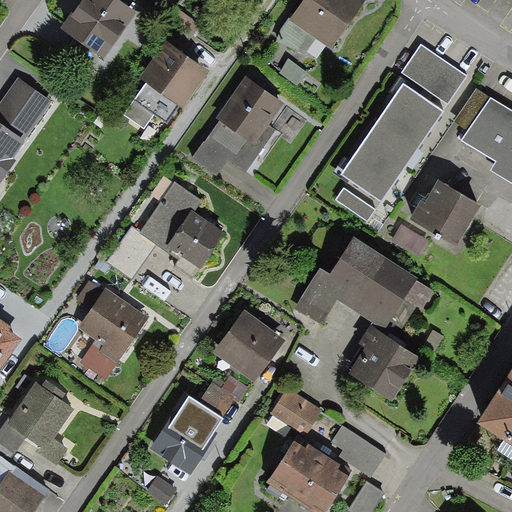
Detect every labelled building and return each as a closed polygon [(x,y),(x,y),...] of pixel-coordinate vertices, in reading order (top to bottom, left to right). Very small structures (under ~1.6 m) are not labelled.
[(134,20),(105,0),(88,0),(63,36),(103,63),(134,20)] [(303,0),(289,24),(334,52),(366,2),(362,0),(303,0)] [(467,76),(421,45),(401,75),(447,106),(467,76)] [(207,79),(161,47),(138,80),(146,86),(124,119),(143,132),(153,118),(167,128),(179,111),(183,114),(207,79)] [(290,62),(279,77),(297,89),(308,74),(290,62)] [(288,107),(249,79),(191,158),(221,179),(229,168),(243,178),(278,130),(275,125),(288,107)] [(50,103),(19,82),(0,109),(0,128),(22,144),(50,103)] [(381,206),(443,114),(403,87),(341,179),(381,206)] [(511,111),(492,99),(465,142),(499,163),(494,171),(511,182),(511,111)] [(25,146),(22,144),(0,128),(0,185),(1,186),(16,164),(14,162),(25,146)] [(176,185),(141,235),(155,246),(182,264),(178,270),(192,280),(223,236),(192,215),(201,203),(176,185)] [(481,208),(440,185),(432,198),(422,192),(414,206),(422,211),(413,227),(405,223),(396,240),(422,254),(432,235),(457,250),(481,208)] [(376,211),(344,189),(336,201),(369,222),(376,211)] [(141,235),(132,228),(107,264),(132,281),(155,246),(141,235)] [(434,296),(354,245),(332,280),(321,273),(297,309),(323,326),(338,303),(396,340),(416,309),(422,314),(434,296)] [(146,321),(88,282),(75,301),(92,313),(81,330),(98,341),(83,363),(107,379),(146,321)] [(286,341),(244,311),(214,352),(256,382),(286,341)] [(0,319),(0,371),(22,340),(8,330),(11,327),(0,319)] [(420,362),(372,331),(362,346),(368,350),(350,377),(393,404),(420,362)] [(444,338),(433,331),(423,347),(433,354),(444,338)] [(70,350),(80,359),(94,344),(84,334),(70,350)] [(511,372),(478,425),(511,444),(511,372)] [(199,403),(223,419),(235,401),(241,405),(252,388),(231,374),(226,381),(217,375),(199,403)] [(47,387),(43,391),(38,387),(13,422),(7,430),(25,442),(37,451),(35,454),(57,469),(69,451),(56,442),(76,413),(62,403),(65,399),(47,387)] [(306,434),(321,410),(288,389),(272,412),(306,434)] [(173,413),(148,449),(189,476),(212,442),(209,440),(223,419),(199,403),(189,397),(177,416),(173,413)] [(25,442),(7,430),(13,422),(10,419),(0,431),(0,445),(14,457),(25,442)] [(385,450),(342,422),(329,444),(372,471),(385,450)] [(309,449),(295,440),(268,481),(271,483),(266,492),(285,505),(290,498),(310,511),(323,511),(349,475),(339,468),(341,465),(311,445),(309,449)] [(35,511),(46,495),(9,473),(0,487),(0,511),(35,511)] [(178,492),(158,477),(146,494),(166,508),(178,492)] [(367,478),(349,507),(356,511),(369,511),(384,489),(367,478)]
